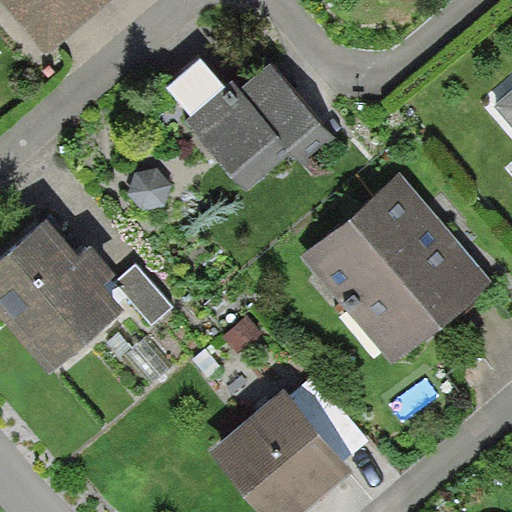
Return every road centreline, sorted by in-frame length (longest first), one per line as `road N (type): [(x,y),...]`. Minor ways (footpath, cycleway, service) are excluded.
road 1 (residential): [(460,0),(381,70),(340,87),(251,0)]
road 2 (residential): [(185,0),(0,154)]
road 3 (residential): [(381,511),(511,398)]
